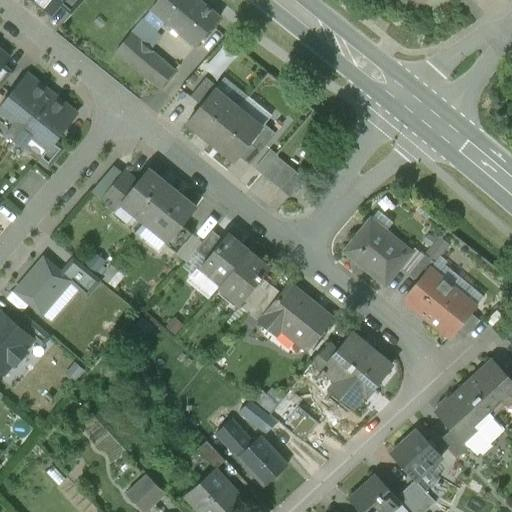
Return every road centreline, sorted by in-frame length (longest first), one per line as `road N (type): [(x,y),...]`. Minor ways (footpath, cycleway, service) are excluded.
road 1 (residential): [(132,116),(302,253)]
road 2 (residential): [(291,511),(444,373)]
road 3 (residential): [(0,265),(132,116)]
road 4 (residential): [(444,373),(302,253)]
road 5 (residential): [(302,253),(419,111)]
road 6 (secondary): [(281,0),(419,111)]
road 7 (residential): [(0,3),(132,116)]
road 8 (secondary): [(419,111),(511,190)]
road 9 (residential): [(419,111),(511,33)]
